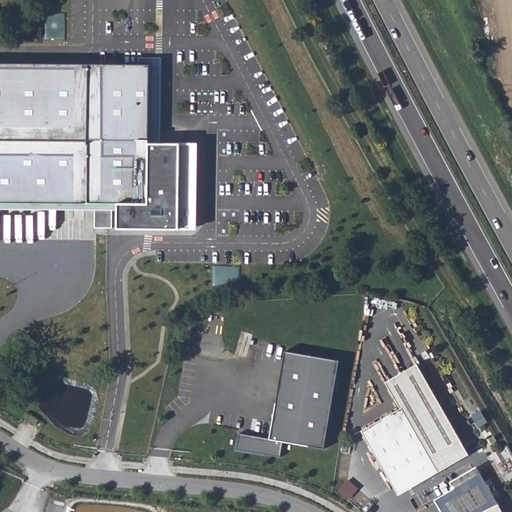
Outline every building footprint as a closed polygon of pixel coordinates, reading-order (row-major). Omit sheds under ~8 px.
[(511,0),(499,0),(503,82),(511,81),(511,0)] [(140,67),(0,63),(0,206),(92,209),(124,209),(123,224),(200,225),(201,142),(160,142),(162,58),(140,57),(140,67)] [(240,283),(242,266),(215,264),(214,281),(240,283)] [(326,448),(341,359),(286,350),(270,438),(239,433),(236,449),(281,457),(283,441),(326,448)] [(472,454),(419,363),(386,381),(400,407),(362,430),(394,484),(401,495),(472,454)] [(348,478),(340,490),(351,497),(359,486),(348,478)] [(505,511),(498,497),(465,511),(505,511)]
